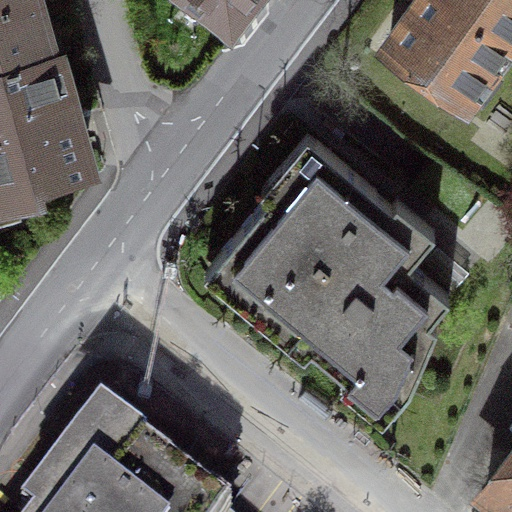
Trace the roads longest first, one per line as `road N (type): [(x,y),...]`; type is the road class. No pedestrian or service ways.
road 1 (residential): [(406,511),(99,266)]
road 2 (residential): [(303,0),(177,164)]
road 3 (residential): [(177,164),(131,123),(98,0)]
road 4 (residential): [(99,266),(0,396)]
road 5 (residential): [(177,164),(99,266)]
